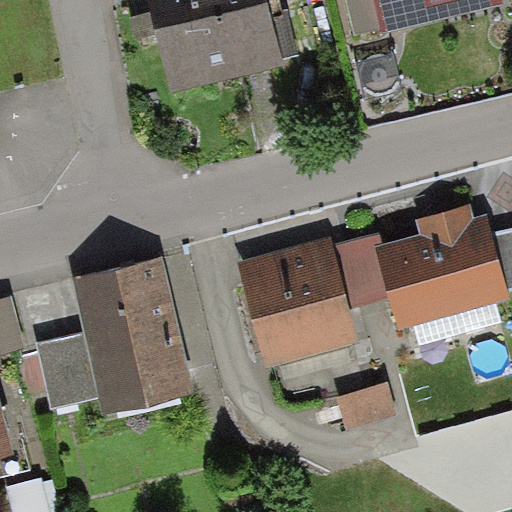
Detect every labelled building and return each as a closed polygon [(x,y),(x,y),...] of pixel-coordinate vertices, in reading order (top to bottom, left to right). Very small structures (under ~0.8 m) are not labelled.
[(267,0),(149,0),(166,92),(280,71),(267,0)] [(345,0),(356,47),(504,14),(501,0),(345,0)] [(419,239),(379,251),(393,302),(403,332),(503,302),(488,250),(480,224),(466,228),(461,211),(415,225),(419,239)] [(393,302),(379,251),(375,238),(334,249),(353,314),(393,302)] [(511,243),(488,250),(503,302),(511,299),(511,243)] [(334,249),(236,277),(265,371),(362,342),(353,314),(334,249)] [(34,359),(50,420),(99,408),(104,426),(190,404),(154,266),(70,287),(85,346),(34,359)] [(0,477),(15,474),(0,412),(0,366),(18,362),(4,308),(0,308),(0,477)] [(386,391),(333,407),(342,438),(395,423),(386,391)] [(51,511),(46,486),(3,496),(6,511),(51,511)]
